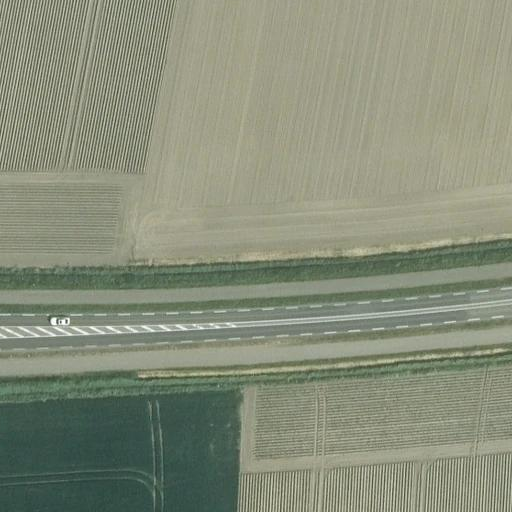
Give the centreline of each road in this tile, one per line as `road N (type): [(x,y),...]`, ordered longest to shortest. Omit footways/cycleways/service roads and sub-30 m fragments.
road 1 (primary): [(0,335),(177,333),(511,302)]
road 2 (unclassified): [(0,297),(386,288),(511,270)]
road 3 (unclassified): [(511,337),(266,361),(0,367)]
